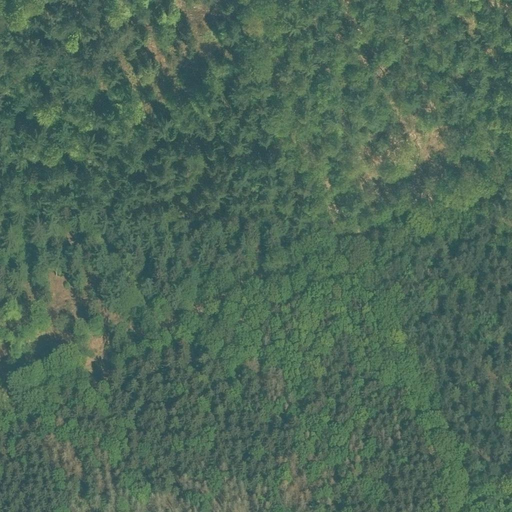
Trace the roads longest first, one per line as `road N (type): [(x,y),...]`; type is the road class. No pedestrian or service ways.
road 1 (track): [(511,164),(359,247),(235,299)]
road 2 (track): [(470,511),(359,247)]
road 3 (track): [(352,249),(255,0)]
road 4 (track): [(235,299),(0,423)]
